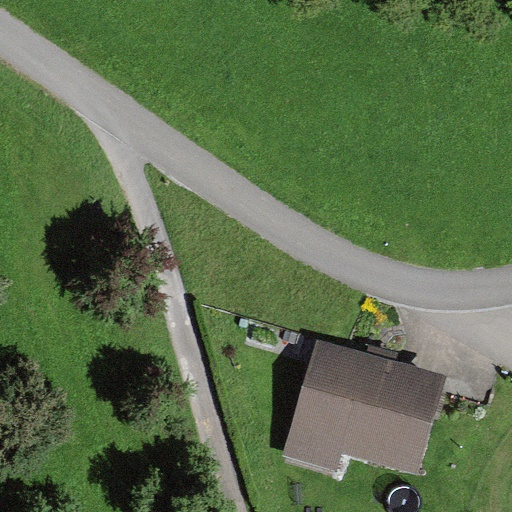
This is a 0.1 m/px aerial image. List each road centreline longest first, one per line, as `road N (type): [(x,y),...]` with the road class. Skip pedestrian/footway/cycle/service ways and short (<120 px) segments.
road 1 (unclassified): [(0,32),(350,265),(426,290),(511,284)]
road 2 (track): [(235,511),(124,154),(124,117)]
